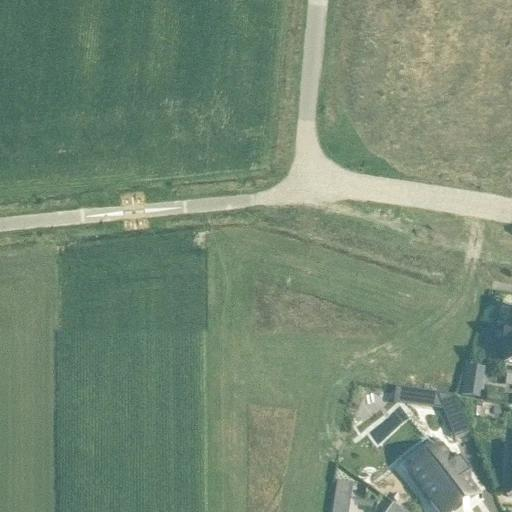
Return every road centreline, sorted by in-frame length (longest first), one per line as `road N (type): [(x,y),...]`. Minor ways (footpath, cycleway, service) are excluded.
road 1 (track): [(250,200),(0,225)]
road 2 (residential): [(511,211),(310,188)]
road 3 (unclassified): [(310,188),(306,120),(317,0)]
